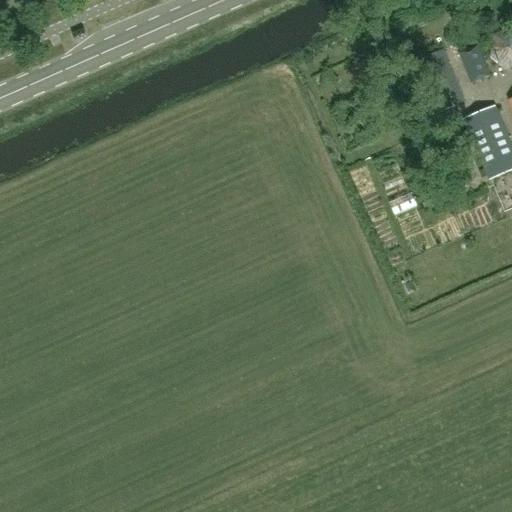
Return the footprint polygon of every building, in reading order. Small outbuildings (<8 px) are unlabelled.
[(491,58),(508,70),(511,68),(511,28),(493,37),(491,58)] [(458,54),(470,85),(492,76),(480,46),(458,54)] [(466,104),(444,51),(416,63),(436,114),(466,104)] [(511,145),(496,107),(463,120),(455,124),(461,140),(469,136),(488,181),(511,171),(511,101),(511,103),(511,145)] [(429,108),(419,113),(423,122),(434,117),(429,108)]
